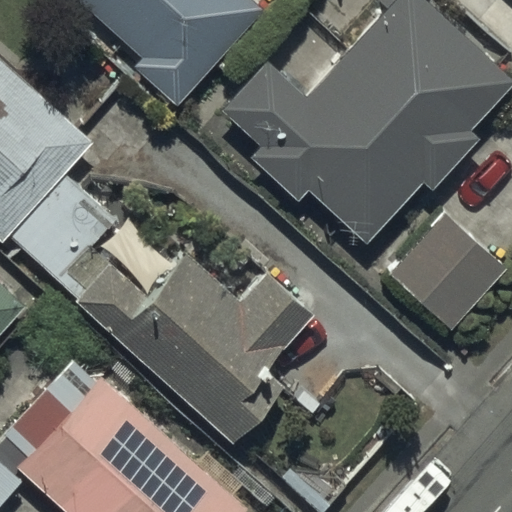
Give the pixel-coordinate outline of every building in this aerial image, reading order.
[(92,0),(140,44),(133,52),(175,91),(259,0),(92,0)] [(373,0),(303,79),(266,45),(222,95),(260,128),(249,141),(295,182),(304,172),(363,225),(416,165),(425,173),(472,120),(464,113),(506,65),(433,0),(373,0)] [(0,227),(1,228),(7,222),(59,269),(117,207),(63,157),(90,128),(0,45),(0,227)] [(498,257),(435,200),(382,259),(444,316),(498,257)] [(111,246),(77,284),(230,427),(281,371),(257,349),(308,295),(266,256),(238,286),(179,231),(140,273),(111,246)] [(0,318),(23,293),(0,272),(0,318)] [(93,366),(71,345),(2,420),(25,441),(15,453),(79,511),(226,511),(244,493),(100,359),(93,366)] [(0,490),(20,469),(0,450),(0,490)]
